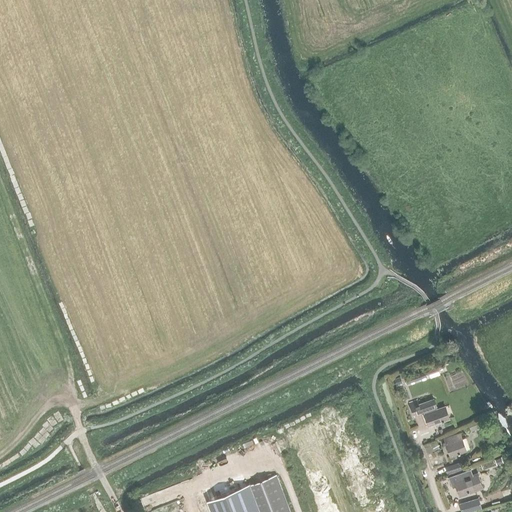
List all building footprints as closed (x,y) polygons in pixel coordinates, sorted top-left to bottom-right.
[(428,370),(425,371),(426,374),(435,371),(435,372),(439,371),(437,365),(428,369),(428,370)] [(404,378),(406,384),(436,374),(435,372),(435,371),(426,374),(425,371),(404,378)] [(413,414),(423,410),(428,425),(442,421),(444,421),(443,420),(449,418),(445,407),(437,409),(436,406),(433,399),(418,404),(416,401),(409,403),(413,414)] [(446,444),(450,456),(465,450),(469,449),(465,438),(461,439),(459,434),(444,439),(446,444)] [(459,471),(466,469),(463,462),(457,464),(459,471)] [(456,463),(444,466),(446,475),(459,471),(456,463)] [(456,486),(459,494),(467,492),(469,492),(469,491),(482,486),(478,475),(472,477),(470,470),(470,469),(448,477),(452,488),(456,486)] [(246,486),(208,500),(212,511),(289,511),(276,475),(246,486)] [(140,496),(145,511),(197,495),(191,480),(140,496)] [(469,501),(470,505),(461,508),(461,511),(472,511),(482,509),(479,498),(469,501)]
